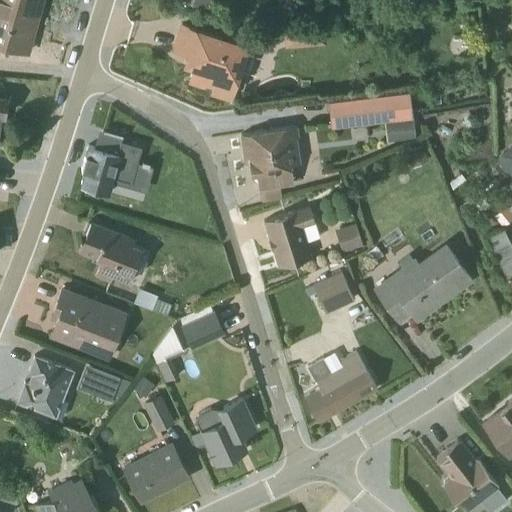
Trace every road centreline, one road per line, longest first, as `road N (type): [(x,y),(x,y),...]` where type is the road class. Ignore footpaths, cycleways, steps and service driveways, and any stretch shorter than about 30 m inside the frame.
road 1 (residential): [(81,80),(146,104),(185,130),(207,170),(301,472)]
road 2 (residential): [(511,335),(432,397),(301,472)]
road 3 (unclassified): [(81,80),(0,300)]
